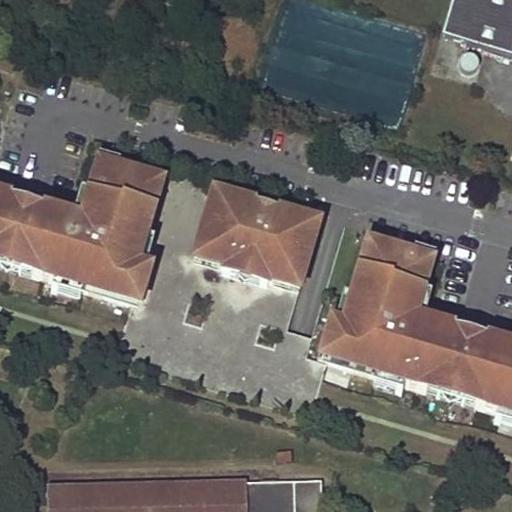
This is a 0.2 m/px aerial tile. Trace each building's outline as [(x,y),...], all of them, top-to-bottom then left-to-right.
[(511,0),(453,0),(442,38),(511,58),(511,0)] [(96,162),(87,193),(93,195),(103,164),(96,162)] [(0,260),(31,270),(29,278),(50,284),(80,292),(130,307),(133,296),(142,267),(137,266),(145,239),(162,182),(103,164),(93,195),(87,193),(79,219),(75,234),(63,230),(67,216),(0,196),(0,260)] [(244,201),(212,192),(194,253),(226,263),(226,265),(268,278),(269,275),(300,284),(318,222),(286,213),(283,225),(241,214),(244,201)] [(286,213),(244,201),(241,214),(283,225),(286,213)] [(79,219),(67,216),(63,230),(75,234),(79,219)] [(154,241),(145,239),(137,266),(142,267),(145,268),(154,241)] [(425,259),(369,242),(351,298),(342,327),(336,325),(328,353),(325,364),(372,378),(402,387),(425,394),(427,386),(475,400),(473,408),(502,416),(511,419),(511,362),(505,360),(509,347),(425,322),(421,336),(411,333),(415,319),(423,292),(416,290),(425,259)] [(267,282),(298,291),(300,284),(269,275),(268,278),(226,265),(226,263),(194,253),(192,260),(224,270),(223,274),(265,287),(267,282)] [(432,261),(425,259),(416,290),(423,292),(432,261)] [(141,298),(150,270),(145,268),(142,267),(133,296),(141,298)] [(80,292),(50,284),(48,292),(77,301),(80,292)] [(342,327),(351,298),(343,296),(334,324),(336,325),(342,327)] [(415,319),(411,333),(421,336),(425,322),(415,319)] [(334,324),(329,322),(320,351),(328,353),(336,325),(334,324)] [(402,387),(372,378),(370,387),(400,395),(402,387)] [(56,413),(42,408),(31,443),(46,448),(56,413)] [(511,428),(511,419),(502,416),(499,424),(511,428)] [(289,511),(289,484),(241,485),(242,511),(289,511)] [(318,511),(318,484),(289,484),(289,511),(318,511)] [(242,511),(241,485),(48,490),(47,511),(242,511)]
